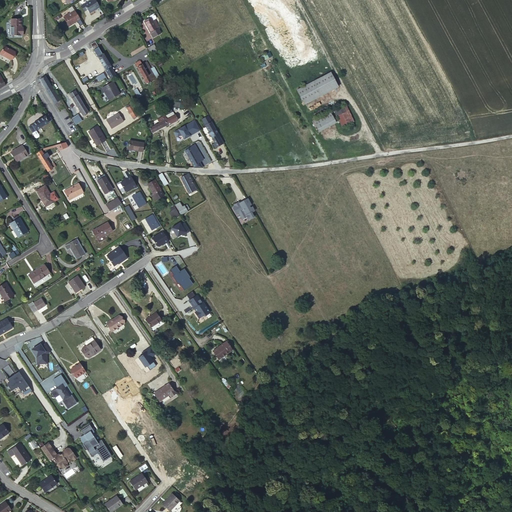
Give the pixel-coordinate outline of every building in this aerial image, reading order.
[(99,7),(95,0),(90,0),(84,4),(87,9),(89,13),(99,7)] [(70,26),(80,19),(74,10),(65,16),(70,26)] [(151,18),(150,18),(144,21),(150,33),(151,33),(154,37),(161,33),(158,29),(157,29),(153,21),(151,18)] [(22,30),(22,28),(22,19),(12,20),(12,36),(24,35),(24,30),(22,30)] [(153,44),(147,48),(151,55),(157,51),(153,44)] [(6,47),(2,55),(13,61),(17,53),(6,47)] [(110,78),(116,75),(103,54),(102,54),(98,47),(94,50),(110,78)] [(140,60),(135,63),(146,83),(156,78),(146,61),(142,64),(140,60)] [(103,73),(97,77),(99,82),(106,78),(103,73)] [(45,76),(40,79),(54,103),(60,100),(45,76)] [(329,76),(296,93),(302,104),(335,87),(329,76)] [(113,82),(103,88),(110,99),(120,94),(113,82)] [(304,107),(337,90),(335,87),(302,104),(304,107)] [(75,90),(69,94),(82,115),(88,112),(75,90)] [(131,103),(126,106),(133,118),(138,115),(131,103)] [(346,108),(334,112),(340,129),(352,125),(346,108)] [(118,113),(106,121),(111,128),(123,121),(118,113)] [(52,120),(48,114),(28,127),(35,138),(37,138),(39,137),(39,135),(36,130),(52,120)] [(78,114),(72,118),(76,124),(82,121),(78,114)] [(329,114),(312,123),(317,132),(333,123),(329,114)] [(164,117),(164,116),(157,120),(159,123),(149,128),(152,133),(167,124),(167,125),(177,120),(174,115),(174,116),(166,120),(164,117)] [(223,142),(208,115),(201,118),(205,125),(208,131),(209,135),(210,134),(214,142),(216,146),(223,142)] [(335,126),(333,123),(317,132),(318,134),(335,126)] [(97,126),(88,132),(93,139),(97,145),(105,140),(97,126)] [(194,167),(202,167),(199,162),(203,159),(187,132),(178,138),(194,167)] [(129,140),(128,149),(142,151),(143,143),(129,140)] [(28,141),(23,144),(29,154),(33,152),(34,151),(28,141)] [(22,145),(10,152),(16,162),(28,155),(22,145)] [(41,150),(36,153),(49,173),(51,171),(50,170),(52,168),(41,150)] [(162,173),(158,175),(164,185),(168,183),(162,173)] [(188,174),(181,178),(189,194),(196,190),(188,174)] [(113,189),(105,176),(97,180),(104,193),(113,189)] [(131,176),(119,182),(124,193),(136,188),(131,176)] [(151,194),(153,197),(154,196),(156,200),(164,196),(154,180),(147,184),(153,194),(151,194)] [(78,184),(64,191),(69,200),(83,193),(78,184)] [(45,185),(36,190),(42,200),(42,199),(46,206),(54,201),(45,185)] [(137,208),(146,205),(140,192),(131,196),(137,208)] [(247,197),(244,198),(251,210),(253,209),(247,197)] [(121,204),(118,198),(106,204),(109,211),(121,204)] [(251,210),(244,198),(232,205),(232,207),(235,213),(238,211),(241,217),(245,215),(247,218),(252,215),(250,211),(251,210)] [(181,215),(190,209),(187,204),(183,207),(180,202),(175,205),(181,215)] [(132,222),(136,219),(128,205),(124,208),(132,222)] [(174,206),(170,208),(172,211),(169,212),(171,215),(174,214),(175,216),(179,214),(174,206)] [(145,218),(150,231),(160,227),(154,214),(145,218)] [(19,217),(9,223),(12,228),(14,227),(19,236),(27,231),(19,217)] [(107,222),(92,231),(97,240),(112,231),(107,222)] [(163,231),(151,238),(157,248),(169,242),(163,231)] [(77,239),(65,245),(67,250),(70,248),(76,259),(85,254),(77,239)] [(105,255),(114,268),(128,258),(119,245),(105,255)] [(11,258),(19,253),(17,250),(8,255),(11,258)] [(100,276),(105,272),(108,270),(108,271),(114,267),(105,256),(92,265),(100,276)] [(44,264),(28,275),(34,283),(50,273),(44,264)] [(179,279),(177,280),(184,289),(192,284),(182,269),(178,272),(176,269),(176,268),(175,268),(174,268),(173,268),(172,269),(172,270),(172,271),(172,272),(174,275),(176,274),(179,279)] [(77,275),(68,282),(76,293),(85,287),(77,275)] [(5,283),(0,285),(0,293),(5,301),(13,295),(5,283)] [(36,308),(37,310),(45,305),(41,298),(33,303),(33,302),(28,304),(32,311),(36,308)] [(150,327),(160,320),(156,313),(145,320),(150,327)] [(106,322),(112,331),(124,323),(119,315),(111,320),(111,319),(106,322)] [(0,322),(0,334),(12,328),(7,318),(0,322)] [(85,343),(87,345),(94,341),(92,337),(86,341),(85,343)] [(87,345),(82,348),(88,357),(100,350),(94,341),(87,345)] [(218,361),(233,351),(226,342),(212,351),(218,361)] [(48,364),(48,353),(49,353),(49,346),(35,346),(35,364),(48,364)] [(30,365),(35,362),(31,354),(26,356),(30,365)] [(85,371),(80,363),(70,369),(75,377),(85,371)] [(11,383),(8,384),(12,392),(20,387),(24,396),(32,392),(21,372),(8,379),(11,383)] [(67,410),(77,404),(72,395),(69,397),(65,388),(68,387),(61,375),(52,380),(57,388),(50,392),(54,399),(59,396),(67,410)] [(176,393),(169,383),(153,393),(159,401),(169,394),(171,396),(176,393)] [(0,438),(8,432),(3,425),(0,426),(0,438)] [(90,427),(82,432),(86,438),(82,441),(83,443),(85,447),(84,448),(88,453),(89,453),(92,457),(98,453),(103,461),(112,456),(101,439),(97,442),(92,433),(94,432),(90,427)] [(49,442),(41,448),(49,460),(54,457),(58,462),(57,465),(58,466),(63,467),(67,465),(67,462),(71,459),(74,460),(76,458),(70,448),(67,448),(63,450),(63,453),(61,454),(58,454),(57,455),(49,442)] [(123,456),(116,446),(113,447),(121,458),(123,456)] [(13,453),(22,465),(30,460),(21,447),(13,453)] [(19,467),(22,465),(13,453),(9,455),(16,466),(17,465),(19,467)] [(134,489),(147,481),(144,477),(146,476),(146,475),(146,473),(144,473),(142,475),(141,473),(129,481),(134,489)] [(44,492),(57,484),(51,476),(39,484),(44,492)] [(123,498),(127,495),(122,489),(119,491),(123,498)] [(169,511),(179,500),(172,493),(161,504),(169,511)] [(109,511),(110,511),(122,504),(116,496),(104,504),(109,511)] [(0,511),(7,511),(11,510),(5,501),(0,505),(0,511)]
